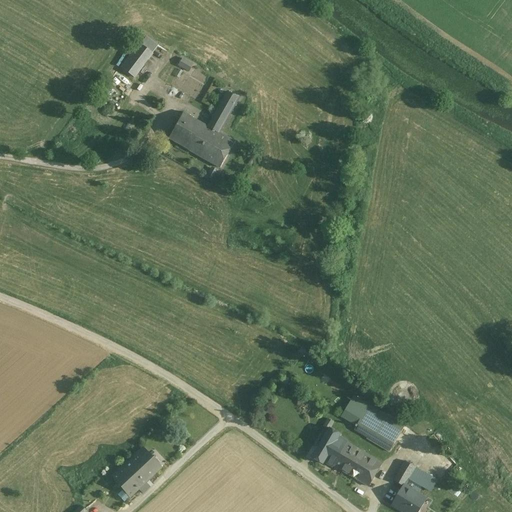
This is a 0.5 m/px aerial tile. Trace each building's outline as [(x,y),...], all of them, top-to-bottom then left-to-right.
[(140,44),(121,69),(133,78),(152,53),(140,44)] [(183,58),(178,65),(189,71),(193,64),(183,58)] [(229,92),(208,127),(219,133),(239,98),(229,92)] [(182,113),(168,139),(220,168),(235,142),(219,133),(208,127),(182,113)] [(213,182),(220,171),(211,166),(204,177),(213,182)] [(354,396),(342,417),(356,426),(356,427),(357,427),(355,430),(390,450),(404,426),(354,396)] [(329,419),(324,427),(329,430),(330,428),(334,422),(329,419)] [(323,464),(325,463),(340,437),(341,435),(330,428),(329,430),(313,458),(323,464)] [(340,437),(325,463),(333,468),(334,466),(347,443),(348,442),(340,437)] [(347,443),(334,466),(339,469),(352,446),(347,443)] [(383,464),(352,446),(339,469),(356,479),(369,487),(383,464)] [(142,448),(111,477),(129,496),(160,468),(142,448)] [(405,461),(383,500),(403,511),(430,511),(431,511),(422,507),(438,481),(405,461)] [(56,504),(69,492),(51,473),(38,485),(56,504)] [(369,487),(356,479),(351,487),(364,495),(369,487)]
